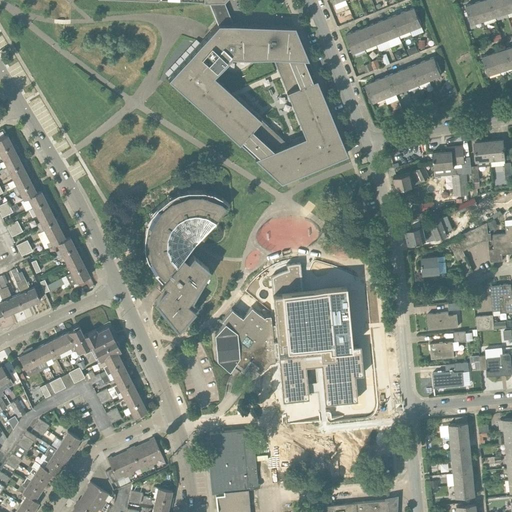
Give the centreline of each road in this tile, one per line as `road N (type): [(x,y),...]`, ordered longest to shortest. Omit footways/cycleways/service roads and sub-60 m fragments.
road 1 (residential): [(119,287),(22,105)]
road 2 (residential): [(398,302),(366,140)]
road 3 (residential): [(55,511),(96,449),(172,411)]
road 4 (residential): [(366,140),(311,0)]
road 5 (residential): [(366,140),(511,116)]
road 6 (residential): [(172,411),(119,287)]
road 7 (residential): [(0,340),(119,287)]
